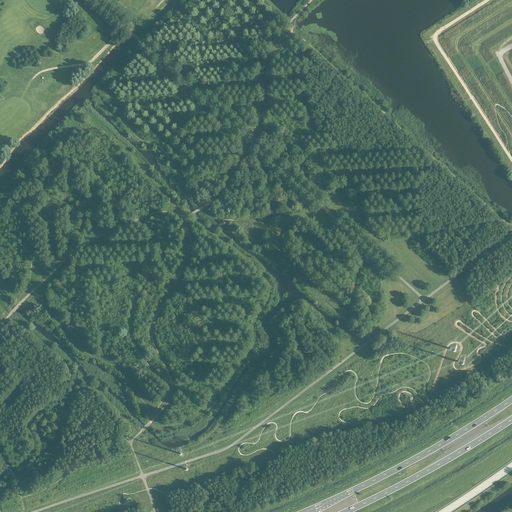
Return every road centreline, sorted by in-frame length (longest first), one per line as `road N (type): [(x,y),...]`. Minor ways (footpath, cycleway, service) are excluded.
road 1 (unknown): [(22,301),(32,267),(26,211),(60,172),(86,166),(97,173),(162,248),(129,324),(166,386),(150,422)]
road 2 (unknown): [(461,276),(466,306),(459,315),(414,339),(388,334),(358,368),(343,369),(309,403),(264,424),(220,467),(185,482),(122,486)]
road 3 (unknown): [(511,228),(287,24)]
road 4 (unknown): [(202,208),(168,153),(131,126),(114,91),(189,0)]
road 5 (trunk): [(511,399),(308,511)]
road 6 (unknown): [(15,479),(31,479),(56,454),(53,415),(84,389),(95,388),(140,432)]
road 7 (trunk): [(351,511),(511,418)]
road 8 (unknown): [(15,479),(14,491),(28,499),(130,441)]
